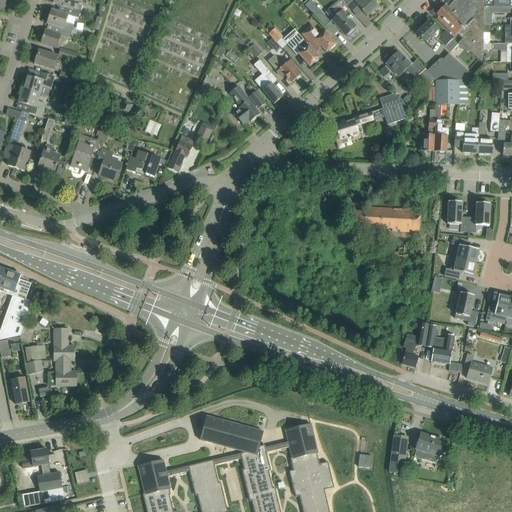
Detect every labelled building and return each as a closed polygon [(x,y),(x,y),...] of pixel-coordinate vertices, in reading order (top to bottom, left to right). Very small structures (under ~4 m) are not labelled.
[(54,0),(53,4),(65,7),(63,14),(68,15),(77,18),(79,19),(83,6),(75,4),(75,0),(54,0)] [(346,15),(351,11),(340,0),(325,14),(345,36),(347,34),(349,35),(354,31),(353,29),(356,27),(346,15)] [(340,0),(351,11),(356,16),(362,11),(367,17),(377,7),(370,0),(340,0)] [(484,18),(484,7),(483,7),(483,0),(455,0),(448,8),(445,5),(436,14),(439,17),(437,19),(455,37),(457,34),(462,39),(472,48),(469,51),(482,64),(483,63),(483,44),(483,34),(484,26),(484,18)] [(494,7),(484,7),(484,18),(490,18),(490,14),(511,13),(511,18),(510,19),(510,26),(511,26),(511,7),(494,7)] [(51,10),(47,24),(60,28),(58,34),(61,35),(70,38),(74,26),(77,18),(68,15),(63,14),(51,10)] [(319,19),(326,27),(330,23),(323,15),(319,19)] [(430,21),(417,33),(424,41),(426,43),(433,37),(437,40),(445,47),(452,40),(453,39),(452,38),(445,31),(442,34),(430,21)] [(326,53),(336,44),(325,32),(321,36),(312,26),(302,35),(311,45),(315,41),(326,53)] [(45,30),(41,44),(50,47),(56,49),(58,43),(63,45),(70,38),(61,35),(58,34),(45,30)] [(275,30),(269,35),(277,43),(282,38),(275,30)] [(315,63),(319,60),(318,60),(320,58),(309,46),(304,50),(299,45),(304,40),(298,34),(288,43),(284,38),(283,40),(297,56),(298,55),(310,67),(315,63)] [(462,39),(457,44),(458,45),(467,53),(469,51),(472,48),(462,39)] [(251,40),(246,45),(250,49),(255,45),(251,40)] [(452,40),(445,47),(450,52),(451,53),(458,45),(457,44),(452,40)] [(263,54),(255,45),(250,49),(257,58),(263,54)] [(219,47),(215,54),(221,58),(225,50),(219,47)] [(61,49),(59,57),(78,63),(80,55),(61,49)] [(59,57),(48,53),(39,50),(34,65),(54,71),(54,70),(59,72),(61,65),(56,63),(59,57)] [(397,52),(386,63),(400,77),(404,73),(412,82),(418,76),(419,76),(410,67),(412,64),(407,59),(405,60),(397,52)] [(439,59),(428,71),(436,79),(459,80),(468,81),(469,80),(473,76),(448,54),(443,60),(439,59)] [(300,77),(300,76),(302,74),(301,74),(290,61),(284,66),(275,56),(268,62),(281,78),(284,75),(291,83),(296,79),(297,80),(300,77)] [(283,97),(272,84),(277,80),(260,61),(254,66),(261,75),(254,81),(274,105),(283,97)] [(419,76),(418,76),(428,86),(435,80),(436,79),(428,71),(427,71),(425,69),(419,76)] [(61,72),(59,79),(60,79),(82,86),(84,80),(78,78),(61,72)] [(23,82),(21,89),(41,95),(49,97),(51,90),(54,81),(59,83),(60,79),(59,79),(55,77),(51,76),(41,73),(39,80),(27,76),(25,83),(23,82)] [(436,88),(435,105),(436,105),(459,105),(459,80),(436,79),(436,88)] [(459,80),(459,105),(468,105),(468,81),(459,80)] [(511,81),(508,81),(502,82),(503,89),(510,89),(511,89),(511,94),(508,94),(508,109),(511,109),(511,81)] [(256,118),(260,115),(238,87),(230,93),(241,107),(239,108),(241,110),(235,115),(242,125),(249,120),(250,122),(252,121),(253,121),(256,119),(256,118)] [(38,103),(41,95),(21,89),(19,96),(20,96),(18,103),(31,107),(29,113),(42,117),(46,105),(38,103)] [(249,97),(258,109),(265,103),(256,92),(249,97)] [(120,110),(121,111),(118,119),(124,122),(128,114),(129,115),(133,106),(123,101),(120,110)] [(402,103),(382,109),(387,125),(405,119),(406,107),(402,103)] [(435,120),(434,152),(446,153),(447,143),(447,136),(448,135),(449,130),(447,129),(442,128),(442,121),(440,121),(441,105),(436,105),(435,120)] [(21,113),(8,109),(6,115),(19,119),(21,113)] [(22,111),(21,113),(19,119),(26,122),(29,113),(22,111)] [(341,124),(335,126),(338,133),(337,135),(338,138),(339,138),(340,140),(358,134),(362,133),(360,125),(373,121),(371,113),(353,119),(353,120),(345,123),(345,121),(340,122),(341,123),(341,124)] [(498,132),(499,121),(500,120),(500,115),(500,114),(492,114),(490,132),(498,132)] [(66,118),(64,125),(66,126),(65,130),(76,133),(77,129),(79,123),(72,120),(66,118)] [(55,121),(48,119),(41,139),(48,142),(55,121)] [(422,134),(421,151),(434,152),(435,120),(428,120),(428,135),(422,134)] [(505,141),(506,121),(499,121),(498,132),(498,141),(505,141)] [(492,155),(492,145),(493,140),(485,140),(486,123),(479,123),(478,129),(477,154),(492,155)] [(206,143),(211,131),(201,127),(196,138),(206,143)] [(96,148),(93,154),(99,156),(101,149),(102,148),(108,131),(102,129),(100,129),(97,136),(99,137),(98,141),(96,146),(96,148)] [(477,154),(478,129),(472,129),(471,135),(464,135),(464,132),(455,132),(454,148),(463,148),(462,153),(477,154)] [(74,157),(70,166),(75,168),(79,166),(82,167),(83,170),(87,172),(91,162),(93,154),(96,148),(96,146),(98,141),(81,135),(78,142),(74,157)] [(195,142),(182,136),(168,169),(177,173),(185,156),(188,157),(195,142)] [(511,145),(503,144),(503,156),(511,156),(511,136),(511,145)] [(24,171),(28,162),(31,151),(8,144),(3,158),(9,160),(7,165),(24,171)] [(42,158),(38,168),(54,173),(57,164),(59,160),(60,156),(52,153),(54,148),(46,145),(42,158)] [(99,156),(95,168),(101,170),(99,176),(116,182),(119,172),(122,164),(110,160),(112,153),(101,149),(99,156)] [(154,178),(159,165),(164,166),(166,161),(161,159),(139,151),(136,159),(130,157),(126,170),(140,175),(142,171),(146,172),(146,175),(154,178)] [(468,233),(468,218),(461,218),(462,203),(448,202),(448,209),(445,209),(445,217),(447,218),(447,225),(460,225),(460,233),(468,233)] [(475,218),(468,218),(468,233),(475,233),(476,226),(489,226),(490,204),(488,204),(488,202),(479,202),(478,204),(476,203),(475,218)] [(350,211),(349,221),(349,226),(392,229),(392,231),(419,233),(420,211),(366,208),(366,212),(350,211)] [(451,245),(455,246),(452,258),(476,263),(479,250),(466,247),(468,241),(453,237),(451,245)] [(473,276),(476,263),(452,258),(449,270),(446,269),(444,277),(459,280),(460,273),(473,276)] [(5,270),(0,283),(0,291),(6,294),(13,297),(0,334),(0,340),(20,337),(32,303),(25,301),(28,293),(31,284),(19,280),(21,276),(5,270)] [(471,311),(474,296),(460,293),(454,319),(468,322),(467,325),(474,327),(478,312),(471,311)] [(507,318),(511,298),(499,295),(496,308),(489,306),(486,321),(493,323),(494,319),(506,322),(507,318)] [(420,323),(417,346),(425,347),(428,325),(428,324),(420,323)] [(20,342),(29,345),(35,327),(29,325),(25,324),(20,338),(20,342)] [(428,325),(425,347),(433,348),(435,338),(436,327),(428,325)] [(55,329),(55,339),(55,346),(54,346),(54,361),(57,361),(70,361),(75,361),(75,347),(66,347),(66,343),(68,343),(68,329),(55,329)] [(480,337),(501,343),(503,339),(481,333),(480,337)] [(433,348),(431,362),(450,365),(452,351),(451,351),(452,346),(454,336),(447,335),(446,339),(435,338),(433,348)] [(0,341),(0,348),(2,358),(11,357),(8,340),(0,341)] [(402,363),(401,365),(415,369),(419,357),(413,355),(415,348),(413,348),(415,342),(405,340),(403,347),(406,348),(402,363)] [(504,347),(502,355),(509,357),(511,349),(504,347)] [(467,354),(464,367),(470,368),(467,379),(488,385),(492,368),(472,363),(474,356),(467,354)] [(44,373),(41,360),(25,363),(28,376),(44,373)] [(70,368),(70,361),(57,361),(57,372),(56,372),(56,386),(77,386),(77,372),(68,372),(68,368),(70,368)] [(16,405),(29,402),(25,378),(11,381),(16,405)] [(39,390),(40,398),(50,396),(49,388),(39,390)] [(244,452),(244,453),(166,472),(163,460),(138,466),(145,494),(143,494),(147,511),(329,511),(324,490),(334,488),(328,462),(319,464),(317,454),(318,454),(311,424),(286,430),(289,442),(265,448),(265,445),(259,447),(264,432),(206,416),(206,417),(209,418),(203,440),(200,439),(200,440),(244,452)] [(421,434),(418,443),(416,450),(414,458),(436,464),(438,457),(439,457),(444,441),(421,434)] [(49,464),(46,449),(31,452),(32,459),(22,461),(23,469),(42,466),(43,475),(50,474),(49,464)] [(392,450),(390,473),(393,474),(393,475),(407,478),(407,476),(404,475),(406,452),(392,450)] [(359,455),(358,467),(370,469),(372,456),(359,455)] [(77,485),(90,482),(87,469),(74,472),(77,485)] [(65,500),(60,473),(50,474),(43,475),(37,477),(40,492),(22,495),(24,507),(65,500)]
